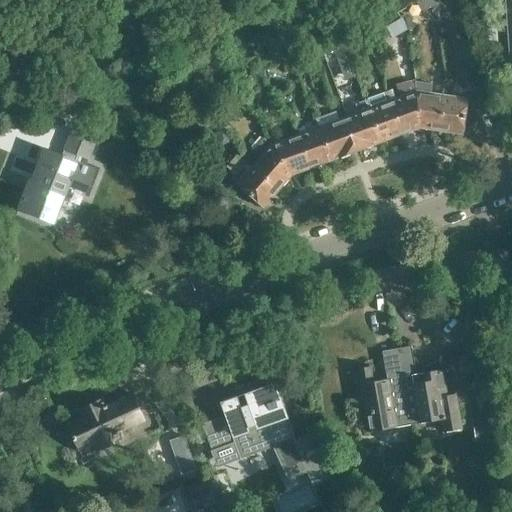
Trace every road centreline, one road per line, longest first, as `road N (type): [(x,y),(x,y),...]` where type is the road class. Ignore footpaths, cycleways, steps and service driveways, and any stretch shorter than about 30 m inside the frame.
road 1 (residential): [(0,380),(134,315),(511,180)]
road 2 (residential): [(376,274),(459,258),(511,260)]
